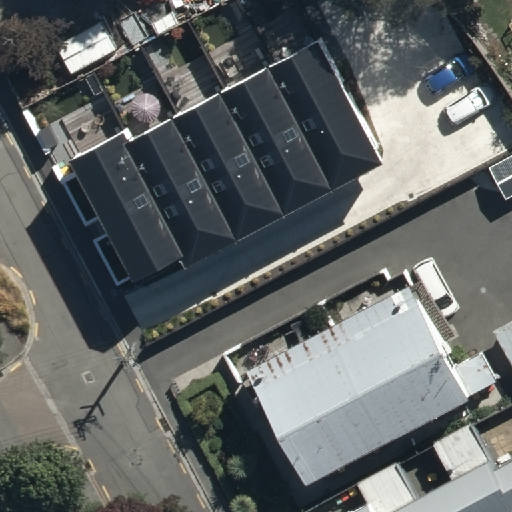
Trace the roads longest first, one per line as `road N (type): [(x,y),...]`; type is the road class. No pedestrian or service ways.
road 1 (residential): [(98,385),(0,197)]
road 2 (residential): [(98,385),(165,511)]
